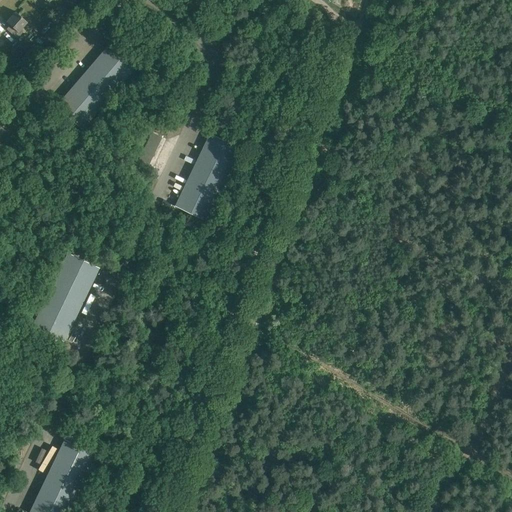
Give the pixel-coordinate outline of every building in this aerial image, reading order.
[(27,22),(23,18),(15,11),(6,21),(10,25),(6,29),(17,38),(23,31),(20,29),(27,22)] [(48,30),(41,38),(45,42),(46,40),(48,42),(53,36),(52,35),(52,34),(48,30)] [(17,64),(24,70),(41,51),(38,48),(42,44),(37,41),(30,47),(31,48),(21,59),(14,53),(9,58),(16,64),(17,64)] [(136,67),(109,44),(55,106),(82,129),(136,67)] [(149,164),(162,137),(162,136),(152,132),(138,160),(149,164)] [(208,220),(243,147),(211,132),(176,205),(208,220)] [(64,341),(99,267),(67,252),(32,326),(64,341)] [(54,436),(42,461),(47,463),(60,439),(54,436)] [(68,511),(96,453),(64,438),(28,511),(68,511)]
